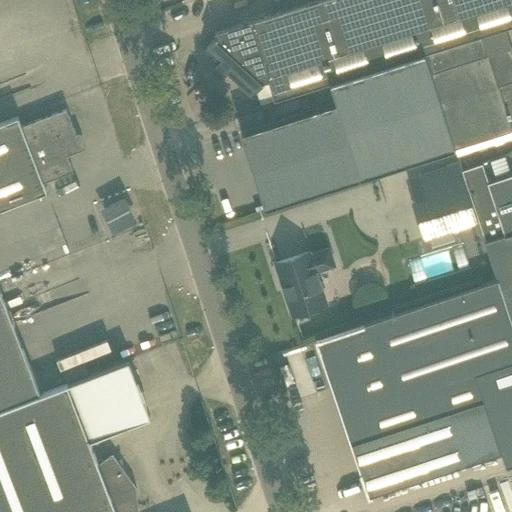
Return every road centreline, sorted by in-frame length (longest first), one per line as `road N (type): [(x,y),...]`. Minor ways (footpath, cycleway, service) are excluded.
road 1 (unclassified): [(280,511),(114,0)]
road 2 (unknown): [(171,174),(218,158),(269,117),(323,110),(365,124),(385,144),(395,187)]
